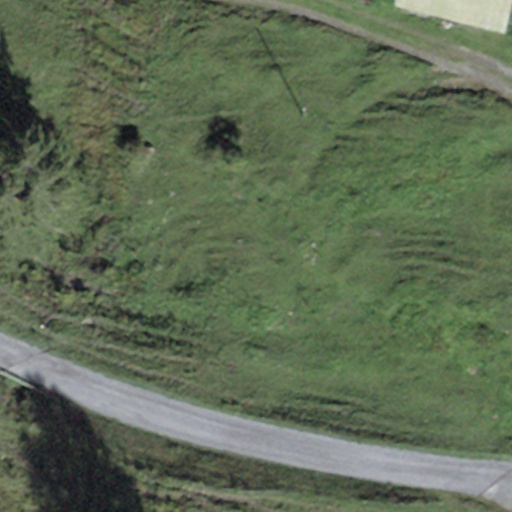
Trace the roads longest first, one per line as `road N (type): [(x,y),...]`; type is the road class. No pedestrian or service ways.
road 1 (track): [(511,485),(295,455),(87,390),(0,350)]
road 2 (track): [(197,0),(326,13),(471,66),(511,98)]
